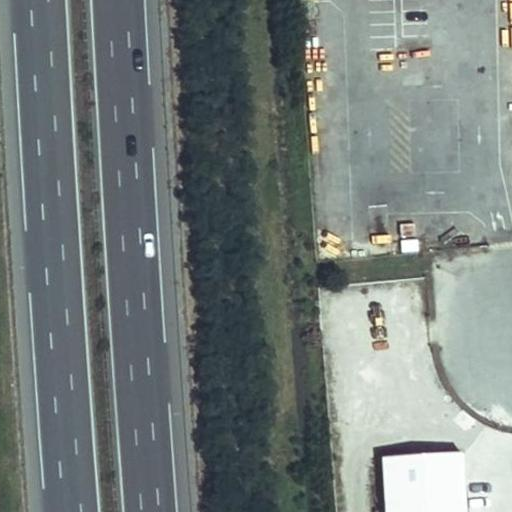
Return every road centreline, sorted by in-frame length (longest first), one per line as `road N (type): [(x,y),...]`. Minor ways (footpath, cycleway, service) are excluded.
road 1 (motorway): [(152,511),(120,0)]
road 2 (motorway): [(44,0),(74,511)]
